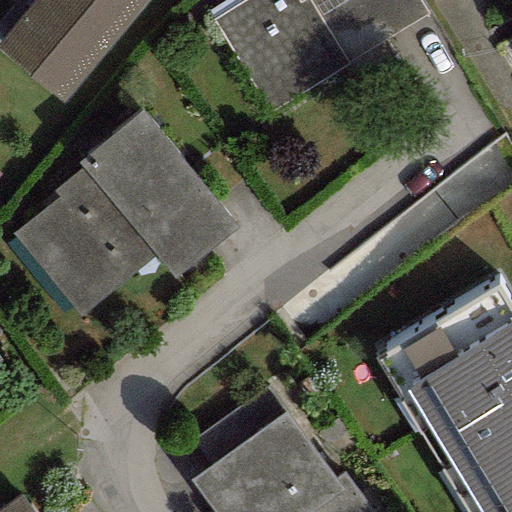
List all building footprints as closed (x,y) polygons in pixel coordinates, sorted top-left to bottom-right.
[(32,0),(0,39),(0,50),(62,106),(146,0),(32,0)] [(242,0),(212,18),(268,112),(427,16),(417,0),(242,0)] [(58,196),(11,234),(78,317),(153,257),(172,280),(237,227),(142,109),(76,163),(81,169),(54,191),(58,196)] [(456,494),(511,460),(511,312),(498,288),(373,361),(456,494)] [(264,377),(206,420),(222,441),(280,398),(264,377)] [(374,511),(344,470),(333,478),(286,412),(189,481),(211,511),(374,511)] [(511,511),(511,460),(456,494),(466,511),(511,511)] [(0,511),(31,511),(19,495),(0,509),(0,511)]
